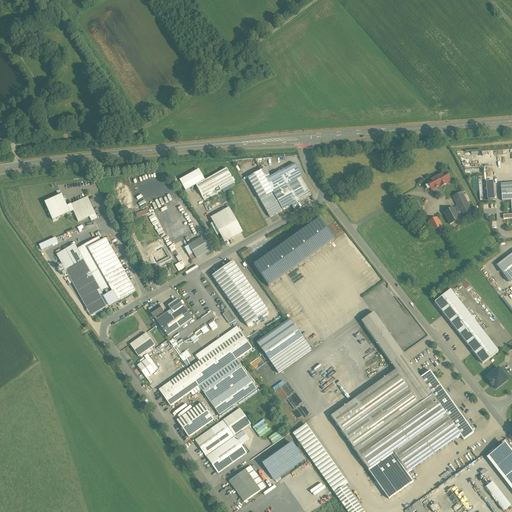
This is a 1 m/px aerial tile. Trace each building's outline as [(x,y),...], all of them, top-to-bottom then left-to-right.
[(266,180),(283,210),(291,206),(293,208),(298,206),(296,203),(312,194),(294,164),(270,177),(266,180)] [(219,173),(209,179),(208,179),(208,180),(207,179),(206,180),(196,186),(204,200),(234,183),(227,169),(222,172),(221,171),(221,172),(220,172),(219,173)] [(265,169),(261,171),(266,180),(270,177),(265,169)] [(205,181),(199,170),(179,180),(185,191),(205,181)] [(266,180),(261,171),(248,178),(270,218),(283,210),(266,180)] [(445,173),(427,182),(432,191),(440,186),(440,187),(447,184),(446,183),(450,181),(445,173)] [(493,181),(486,182),(487,200),(495,200),(493,181)] [(511,183),(500,184),(502,201),(511,201),(511,215),(503,215),(503,219),(511,218),(511,183)] [(461,192),(453,197),(458,206),(453,208),(459,220),(472,213),(461,192)] [(62,196),(45,204),(53,220),(70,213),(67,207),(62,196)] [(88,198),(67,207),(70,213),(73,211),(78,222),(95,215),(88,198)] [(419,209),(413,199),(407,203),(413,213),(419,209)] [(229,208),(210,218),(224,243),(243,233),(229,208)] [(453,208),(444,213),(450,225),(459,220),(453,208)] [(438,218),(428,223),(432,232),(442,226),(438,218)] [(319,221),(255,266),(269,286),(333,240),(319,221)] [(39,251),(55,243),(53,238),(36,245),(39,251)] [(202,238),(189,246),(193,253),(196,259),(210,251),(202,238)] [(109,244),(106,239),(88,249),(88,250),(112,293),(117,302),(135,292),(116,256),(109,244)] [(118,255),(112,243),(109,244),(116,256),(118,255)] [(80,254),(75,245),(57,255),(67,273),(68,276),(91,317),(109,307),(104,298),(80,254)] [(112,293),(88,250),(80,254),(104,298),(112,293)] [(313,274),(332,262),(325,250),(305,263),(309,270),(310,269),(313,274)] [(511,253),(496,266),(509,282),(511,279),(511,253)] [(268,312),(233,262),(212,277),(247,326),(268,312)] [(180,263),(174,265),(176,271),(182,269),(180,263)] [(159,266),(152,269),(156,276),(162,273),(159,266)] [(498,352),(450,291),(435,303),(483,364),(498,352)] [(178,299),(168,306),(171,310),(156,321),(168,337),(192,320),(178,299)] [(150,312),(154,318),(163,312),(159,306),(158,306),(150,312)] [(236,320),(229,310),(223,315),(230,324),(236,320)] [(403,354),(374,313),(361,322),(390,362),(403,354)] [(309,351),(287,321),(255,344),(277,374),(309,351)] [(237,327),(196,356),(200,361),(159,390),(170,407),(199,387),(236,360),(252,349),(237,327)] [(146,334),(130,345),(139,357),(155,346),(146,334)] [(420,378),(403,354),(390,363),(396,371),(355,400),(378,432),(354,450),(389,500),(414,482),(408,473),(461,436),(420,378)] [(139,365),(137,366),(146,378),(155,372),(146,360),(139,365)] [(236,360),(199,387),(210,403),(248,377),(236,360)] [(346,360),(342,363),(345,367),(347,365),(352,371),(354,369),(346,360)] [(319,398),(321,401),(348,377),(344,372),(342,374),(337,369),(315,388),(321,396),(319,398)] [(499,369),(487,378),(490,382),(489,382),(492,386),(493,386),(496,390),(508,380),(499,369)] [(474,433),(430,371),(424,375),(420,378),(461,436),(464,440),(474,433)] [(257,389),(248,377),(210,403),(219,416),(257,389)] [(355,400),(331,417),(354,450),(378,432),(355,400)] [(202,403),(177,421),(189,438),(214,420),(202,403)] [(240,409),(223,421),(234,436),(251,425),(240,409)] [(234,436),(223,421),(211,429),(223,446),(206,457),(218,474),(247,453),(241,445),(235,437),(234,436)] [(335,493),(346,486),(348,484),(306,424),(293,433),(335,493)] [(223,446),(211,429),(195,441),(206,457),(223,446)] [(243,431),(235,437),(241,445),(249,439),(243,431)] [(292,444),(263,464),(275,481),(303,460),(292,444)] [(511,452),(505,444),(486,458),(511,490),(511,452)] [(250,466),(229,481),(244,503),(265,488),(250,466)] [(502,511),(509,507),(490,482),(484,487),(502,511)] [(364,511),(346,486),(335,493),(347,511),(364,511)] [(415,511),(423,511),(417,502),(403,511),(413,511),(415,511)]
